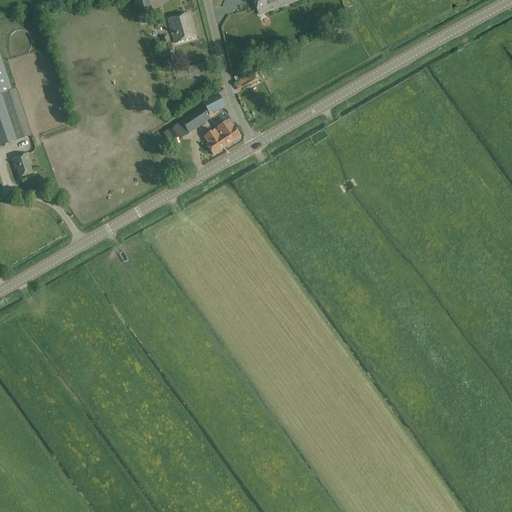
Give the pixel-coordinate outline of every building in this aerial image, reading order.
[(132,0),(138,19),(153,15),(149,0),(132,0)] [(253,0),(259,14),(298,0),(253,0)] [(188,14),(168,20),(175,44),(195,38),(188,14)] [(0,147),(32,136),(16,89),(11,90),(0,56),(0,147)] [(250,86),(258,82),(254,75),(246,79),(250,86)] [(214,114),(225,107),(218,95),(202,104),(209,116),(214,114)] [(181,122),(189,134),(210,119),(202,107),(181,122)] [(215,131),(214,131),(217,135),(216,136),(224,149),(240,138),(234,129),(235,128),(229,120),(216,129),(221,136),(219,137),(215,131)] [(176,143),(182,138),(174,127),(168,131),(176,143)] [(217,135),(214,131),(204,138),(208,144),(206,146),(213,156),(224,149),(216,136),(217,135)] [(19,178),(33,174),(30,165),(32,165),(28,154),(11,160),(14,170),(16,169),(19,178)]
